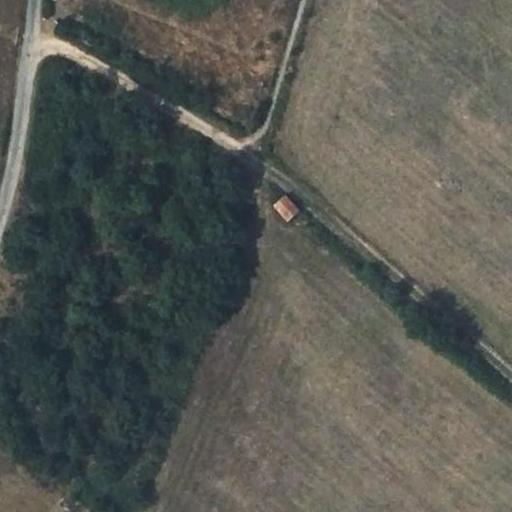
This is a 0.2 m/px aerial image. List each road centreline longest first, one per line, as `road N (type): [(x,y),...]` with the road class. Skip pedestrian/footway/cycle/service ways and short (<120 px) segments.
road 1 (track): [(31,48),(63,48),(235,146),(511,378)]
road 2 (unclassified): [(0,228),(36,0)]
